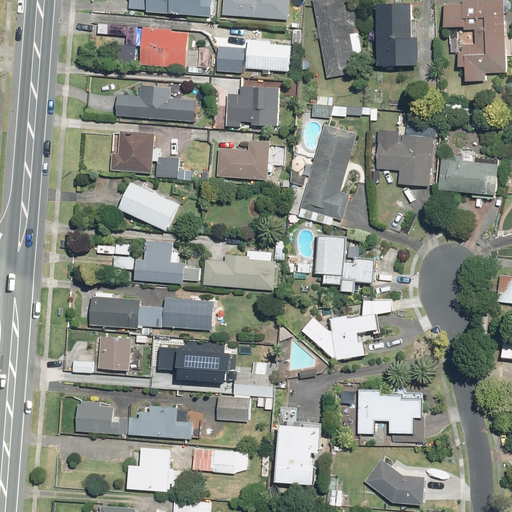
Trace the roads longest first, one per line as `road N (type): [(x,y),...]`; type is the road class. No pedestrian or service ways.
road 1 (primary): [(16,265),(36,0)]
road 2 (residential): [(481,511),(451,266)]
road 3 (primary): [(1,511),(16,265)]
